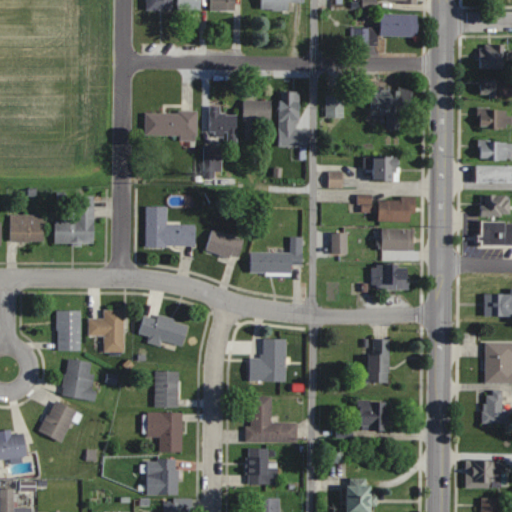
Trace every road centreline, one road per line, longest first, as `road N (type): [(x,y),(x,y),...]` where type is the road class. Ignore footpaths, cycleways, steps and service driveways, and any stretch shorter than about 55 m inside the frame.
road 1 (primary): [(441,511),(448,0)]
road 2 (residential): [(441,313),(308,314),(232,303),(165,280),(0,277)]
road 3 (residential): [(448,60),(125,57)]
road 4 (residential): [(122,276),(125,0)]
road 5 (residential): [(215,511),(216,356),(232,303)]
road 6 (residential): [(16,345),(0,343),(3,395),(20,390),(30,375),(29,358),(16,345)]
